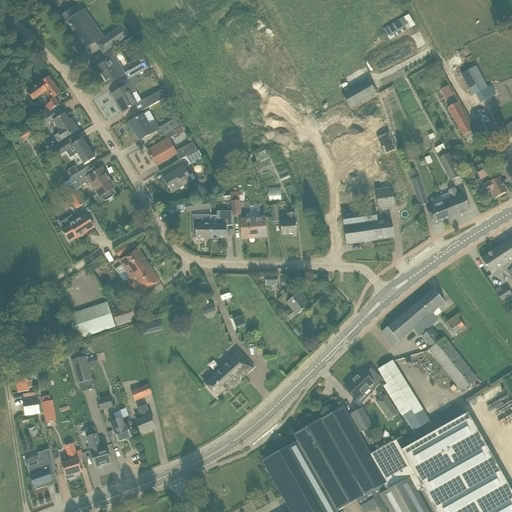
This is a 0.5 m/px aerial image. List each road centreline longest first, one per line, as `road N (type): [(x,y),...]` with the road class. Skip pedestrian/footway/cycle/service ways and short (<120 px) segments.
road 1 (unclassified): [(384,290),(360,267),(206,264),(172,249),(64,71),(12,20)]
road 2 (tertiary): [(173,473),(229,447),(361,321)]
road 3 (track): [(511,157),(483,137),(407,0)]
road 4 (track): [(0,315),(154,220)]
road 5 (track): [(0,343),(26,511)]
